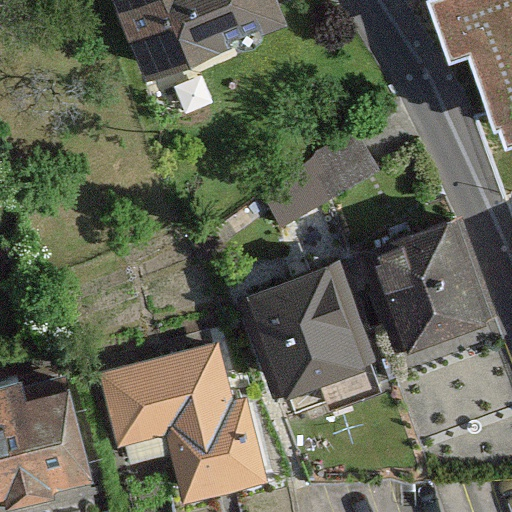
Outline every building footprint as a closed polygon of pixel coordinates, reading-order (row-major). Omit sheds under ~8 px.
[(127,0),(157,76),(306,19),(299,0),(127,0)] [(511,0),(433,0),(451,51),(468,45),(491,110),(504,106),(508,119),(511,117),(511,0)] [(463,215),(370,247),(404,346),(497,315),(463,215)] [(350,263),(252,295),(284,396),(383,364),(350,263)] [(216,343),(108,371),(128,447),(175,434),(194,506),(297,479),(276,400),(234,411),(216,343)] [(0,391),(0,508),(112,481),(84,371),(0,391)]
